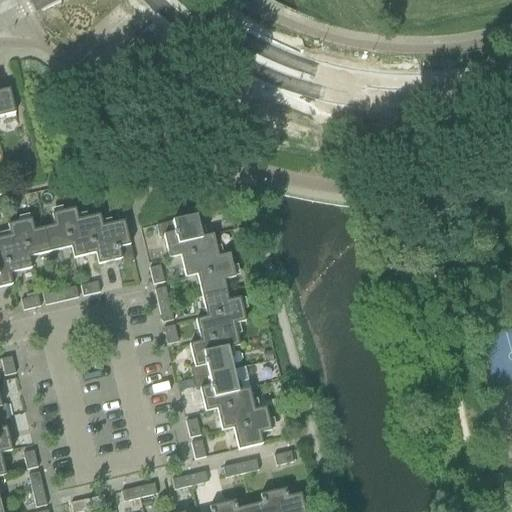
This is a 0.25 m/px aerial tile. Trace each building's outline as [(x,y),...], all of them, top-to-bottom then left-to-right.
[(0,117),(14,115),(8,91),(0,92),(0,117)] [(23,181),(7,184),(9,194),(25,191),(23,181)] [(0,196),(9,194),(7,184),(0,185),(0,196)] [(53,228),(43,231),(48,254),(69,249),(67,237),(79,234),(77,223),(74,211),(51,217),(53,228)] [(98,218),(77,223),(79,234),(67,237),(69,249),(72,261),(94,256),(91,244),(104,241),(101,229),(98,218)] [(169,261),(180,258),(192,255),(189,243),(201,240),(195,218),(156,227),(159,240),(164,239),(169,261)] [(7,227),(10,238),(12,250),(24,247),(27,259),(48,254),(43,231),(33,233),(30,221),(7,227)] [(104,241),(91,244),(94,256),(97,267),(119,262),(120,266),(133,263),(123,223),(101,228),(104,241)] [(0,240),(0,264),(5,264),(8,275),(29,270),(27,259),(24,247),(12,250),(10,238),(0,240)] [(185,280),(196,277),(208,274),(205,262),(217,259),(212,238),(201,240),(189,243),(192,255),(180,258),(185,280)] [(196,277),(201,299),(225,293),(222,282),(233,279),(228,257),(217,259),(205,262),(208,274),(196,277)] [(0,288),(10,287),(8,275),(5,264),(0,264),(0,288)] [(152,287),(163,284),(159,267),(148,270),(152,287)] [(82,298),(99,294),(96,284),(79,288),(82,298)] [(58,293),(61,304),(77,300),(74,289),(58,293)] [(168,306),(164,289),(153,292),(157,308),(168,306)] [(61,304),(58,293),(41,297),(44,307),(61,304)] [(201,299),(206,320),(218,317),(221,329),(233,326),(244,323),(238,300),(227,303),(225,293),(201,299)] [(39,309),(37,298),(20,302),(22,313),(39,309)] [(168,306),(157,308),(161,325),(172,322),(168,306)] [(195,322),(200,344),(212,341),(214,353),(226,350),(238,348),(233,326),(221,329),(218,317),(206,320),(195,322)] [(166,346),(177,344),(173,327),(162,329),(166,346)] [(189,369),(192,381),(231,372),(226,350),(214,353),(212,341),(200,344),(189,347),(194,368),(189,369)] [(14,375),(10,358),(0,360),(0,363),(3,378),(14,375)] [(205,413),(216,411),(227,408),(225,396),(236,393),(231,372),(192,381),(194,392),(200,391),(205,413)] [(221,433),(232,430),(244,427),(241,415),(253,413),(248,390),(236,393),(225,396),(227,408),(216,411),(221,433)] [(244,427),(232,430),(237,451),(237,452),(261,446),(261,445),(259,435),(270,433),(264,410),(253,413),(241,415),(244,427)] [(0,419),(0,455),(10,453),(5,431),(10,429),(7,418),(0,419)] [(188,440),(199,437),(195,421),(184,423),(188,440)] [(204,459),(204,458),(200,443),(189,445),(193,462),(204,459)] [(37,469),(33,452),(22,455),(26,472),(37,469)] [(290,453),(272,457),(275,468),(292,464),(290,453)] [(255,461),(238,465),(241,476),(257,472),(255,461)] [(221,469),(224,480),(241,476),(238,465),(221,469)] [(204,473),(187,477),(190,488),(207,484),(204,473)] [(31,493),(42,491),(38,474),(27,477),(31,493)] [(190,488),(187,477),(171,481),(173,492),(190,488)] [(139,500),(156,496),(153,485),(136,489),(139,500)] [(139,500),(136,489),(120,493),(122,504),(139,500)] [(42,491),(31,493),(35,510),(46,507),(42,491)] [(284,491),(272,494),(275,511),(303,511),(299,496),(286,499),(284,491)] [(261,505),(248,508),(249,511),(275,511),(272,494),(259,497),(261,505)] [(86,501),(88,511),(105,508),(102,497),(86,501)] [(88,511),(86,501),(69,505),(70,511),(88,511)] [(234,503),(221,506),(222,511),(249,511),(248,508),(235,511),(234,503)]
